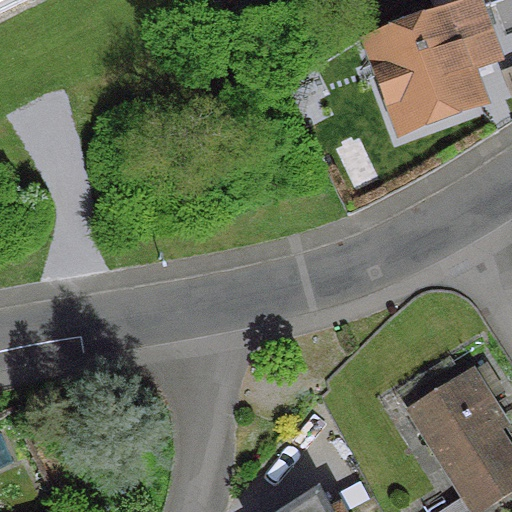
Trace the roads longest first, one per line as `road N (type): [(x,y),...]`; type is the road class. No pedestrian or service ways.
road 1 (residential): [(440,232),(384,262),(209,313)]
road 2 (residential): [(209,313),(0,344)]
road 3 (residential): [(209,313),(185,374),(186,468),(175,511)]
road 4 (residential): [(511,344),(440,232)]
